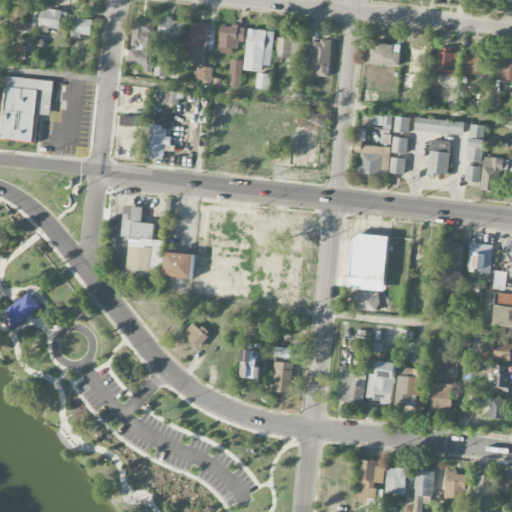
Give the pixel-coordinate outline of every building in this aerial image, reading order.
[(11,29),(28,30),(29,4),(13,3),(11,29)] [(43,8),(40,26),(66,30),(68,12),(43,8)] [(73,17),(73,35),(92,35),(93,17),(73,17)] [(185,20),(160,18),(159,38),(184,39),(185,20)] [(130,64),(145,64),(144,72),(153,72),(155,21),(134,20),(132,48),(131,48),(130,64)] [(206,23),(189,23),(188,64),(205,64),(206,23)] [(236,41),(245,42),(246,27),(221,25),(219,53),(235,54),(236,41)] [(274,31),(248,29),(244,70),(262,72),(263,66),(271,66),(274,31)] [(299,38),(278,37),(277,57),(299,58),(299,38)] [(331,41),(306,40),(305,69),(317,70),(317,76),(329,77),(331,41)] [(400,66),(401,44),(367,42),(366,64),(400,66)] [(461,76),(462,53),(453,53),(453,50),(438,50),(437,75),(461,76)] [(464,53),(464,74),(479,74),(480,54),(464,53)] [(511,55),(502,56),(502,81),(511,80),(511,55)] [(169,58),(156,57),(156,76),(169,77),(169,58)] [(242,85),(243,60),(232,60),(231,85),(242,85)] [(213,68),(198,66),(196,78),(211,81),(213,68)] [(269,90),(271,74),(258,73),(256,88),(269,90)] [(6,76),(0,140),(37,143),(39,114),(51,115),(54,80),(6,76)] [(183,105),(184,92),(162,91),(162,104),(183,105)] [(134,117),(121,116),(120,126),(133,126),(134,117)] [(395,117),(375,116),(374,126),(394,127),(395,117)] [(411,118),(397,116),(396,132),(410,133),(411,118)] [(416,132),(464,134),(465,121),(417,119),(416,132)] [(165,151),(173,151),(174,137),(166,136),(166,125),(148,124),(147,159),(165,159),(165,151)] [(483,161),(485,125),(470,125),(468,161),(483,161)] [(408,138),(395,137),(394,152),(408,153),(408,138)] [(449,174),(450,141),(431,140),(430,173),(449,174)] [(357,144),(356,152),(362,153),(362,164),(358,164),(357,175),(382,176),(383,166),(390,166),(391,145),(357,144)] [(508,169),(509,159),(484,157),(481,190),(500,192),(503,169),(508,169)] [(406,159),(392,158),(391,174),(406,174),(406,159)] [(480,182),(481,167),(467,166),(466,181),(480,182)] [(128,275),(161,277),(163,240),(154,240),(155,224),(142,223),(143,207),(124,206),(122,236),(130,237),(128,275)] [(248,299),(254,239),(249,239),(251,215),(210,212),(206,255),(234,257),(230,298),(248,299)] [(389,237),(355,234),(351,285),(377,287),(377,281),(385,281),(389,237)] [(462,270),(464,243),(447,242),(445,270),(462,270)] [(469,271),(492,272),(493,244),(469,243),(469,271)] [(256,247),(251,301),(302,305),(307,252),(256,247)] [(164,275),(192,279),(195,255),(167,251),(164,275)] [(442,286),(461,287),(461,271),(442,271),(442,286)] [(496,290),(507,290),(508,271),(497,271),(496,290)] [(193,293),(228,295),(229,283),(194,282),(193,293)] [(479,305),(480,283),(465,282),(464,304),(479,305)] [(379,292),(354,291),(353,310),(379,311),(379,292)] [(12,330),(1,315),(29,292),(41,307),(12,330)] [(195,322),(184,334),(199,348),(210,336),(195,322)] [(511,344),(488,343),(488,346),(478,345),(478,359),(511,360),(511,344)] [(275,355),(290,356),(291,348),(275,347),(275,355)] [(243,378),(261,379),(262,351),(244,350),(243,378)] [(397,363),(379,361),(377,374),(370,374),(367,400),(391,403),(397,363)] [(292,392),(293,362),(274,362),(273,392),(292,392)] [(508,391),(509,373),(501,372),(502,365),(482,364),(481,372),(493,373),(493,376),(490,376),(489,390),(508,391)] [(416,408),(417,396),(421,397),(424,370),(400,367),(396,406),(416,408)] [(367,370),(341,368),(338,401),(364,404),(367,370)] [(431,411),(451,413),(454,384),(433,382),(431,411)] [(489,418),(506,419),(507,399),(491,398),(489,418)] [(355,502),(382,505),(384,487),(383,486),(385,467),(377,466),(378,461),(361,459),(355,502)] [(386,494),(406,495),(407,469),(387,468),(386,494)] [(435,472),(417,470),(414,495),(432,497),(435,472)] [(467,499),(468,473),(446,473),(445,499),(467,499)] [(474,503),(497,504),(498,476),(475,475),(474,503)] [(413,511),(422,511),(424,502),(415,501),(413,511)]
